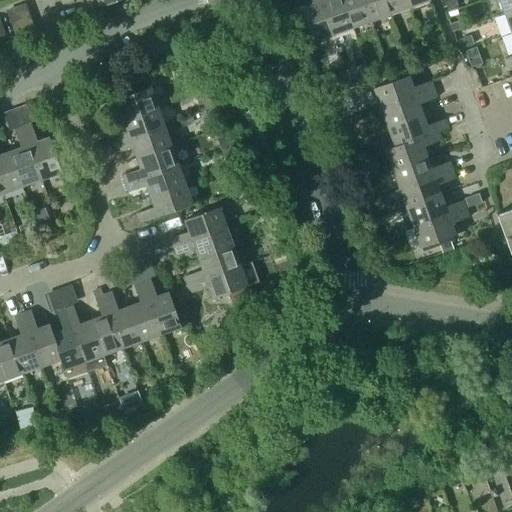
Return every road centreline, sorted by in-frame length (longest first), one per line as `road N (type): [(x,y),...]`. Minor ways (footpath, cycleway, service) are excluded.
road 1 (residential): [(55,511),(355,300)]
road 2 (residential): [(355,300),(242,0)]
road 3 (residential): [(0,89),(211,0)]
road 4 (residential): [(511,326),(355,300)]
